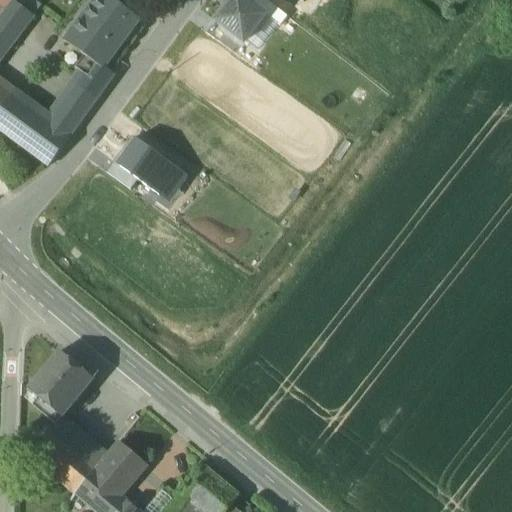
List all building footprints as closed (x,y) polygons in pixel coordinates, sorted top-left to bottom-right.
[(0,0),(0,18),(13,2),(10,0),(0,0)] [(92,63),(103,71),(104,70),(139,23),(107,0),(95,0),(64,42),(92,63)] [(243,43),(265,15),(251,5),(244,0),(232,0),(216,22),(243,43)] [(264,0),(254,0),(251,5),(265,15),(280,27),(287,17),(264,0)] [(32,17),(13,2),(0,18),(0,19),(19,34),(32,17)] [(0,41),(9,48),(19,34),(0,19),(0,41)] [(0,59),(9,48),(0,41),(0,59)] [(92,63),(83,76),(104,92),(115,77),(104,70),(103,71),(92,63)] [(48,123),(10,96),(0,109),(0,131),(49,167),(104,92),(83,76),(48,123)] [(0,109),(10,96),(0,88),(0,109)] [(132,137),(114,162),(117,164),(135,140),(132,137)] [(177,171),(135,140),(117,164),(116,166),(138,181),(158,197),(177,171)] [(114,162),(106,173),(131,191),(138,181),(116,166),(117,164),(114,162)] [(170,205),(188,179),(177,171),(158,197),(170,205)] [(34,407),(56,426),(62,419),(64,416),(93,381),(58,353),(28,390),(39,400),(34,407)] [(83,460),(95,470),(109,454),(64,416),(62,419),(56,426),(50,431),(83,460)] [(29,455),(63,484),(83,460),(50,431),(29,455)] [(135,511),(133,510),(120,498),(145,468),(117,445),(109,454),(95,470),(75,494),(75,495),(95,511),(135,511)] [(83,460),(63,484),(75,494),(95,470),(83,460)] [(196,510),(199,511),(226,511),(233,503),(238,497),(207,471),(185,499),(184,500),(196,510)] [(166,511),(194,511),(196,510),(184,500),(185,499),(181,495),(166,511)] [(226,511),(243,511),(244,511),(233,503),(226,511)]
